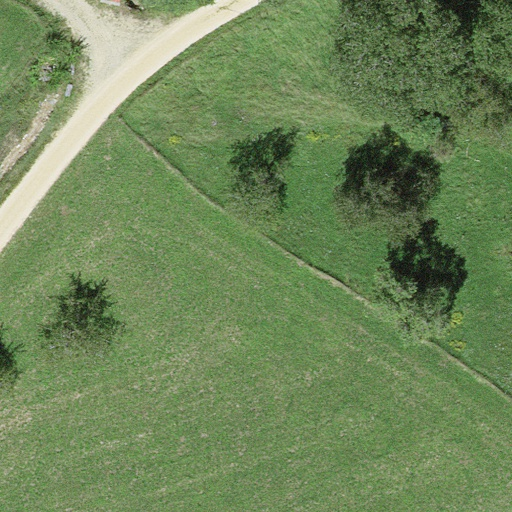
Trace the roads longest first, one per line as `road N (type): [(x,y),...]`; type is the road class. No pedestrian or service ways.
road 1 (track): [(0,220),(122,67)]
road 2 (track): [(122,67),(231,0)]
